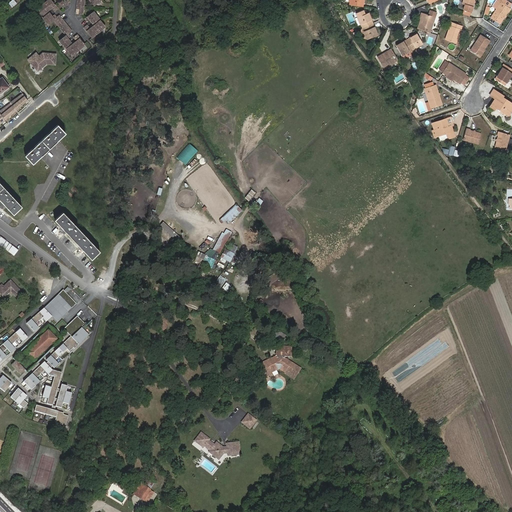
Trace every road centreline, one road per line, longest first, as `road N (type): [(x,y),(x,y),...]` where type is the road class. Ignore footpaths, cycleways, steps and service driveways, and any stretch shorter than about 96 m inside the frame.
road 1 (track): [(484,498),(362,368),(511,245)]
road 2 (unknown): [(328,0),(511,241)]
road 3 (unknown): [(103,294),(116,29)]
road 4 (residential): [(0,222),(103,294)]
